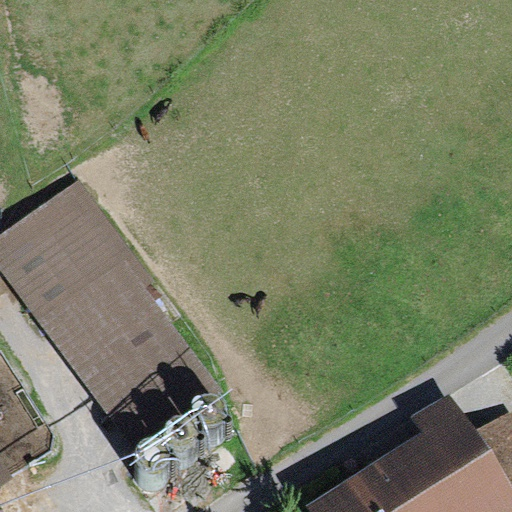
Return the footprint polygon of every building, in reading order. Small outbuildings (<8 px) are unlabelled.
[(87,172),(0,234),(0,264),(136,454),(222,393),(152,295),(167,284),(87,172)] [(336,511),(511,511),(442,407),(414,425),(431,450),(336,511)] [(207,445),(220,440),(225,428),(220,415),(207,410),(196,415),(190,428),(195,440),(207,445)] [(176,469),(188,464),(193,452),(188,440),(175,434),(164,439),(158,452),(163,464),(176,469)] [(144,495),(157,490),(161,478),(157,466),(144,460),(132,465),(127,478),(133,491),(144,495)]
